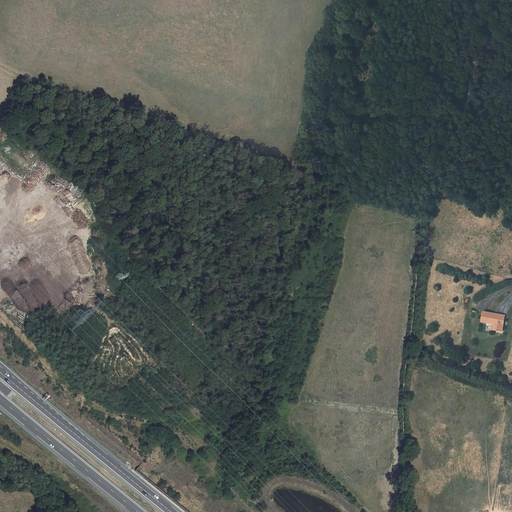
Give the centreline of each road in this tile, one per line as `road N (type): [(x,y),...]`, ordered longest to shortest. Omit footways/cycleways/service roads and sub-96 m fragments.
road 1 (track): [(406,474),(417,236),(471,73),(461,0)]
road 2 (motorway): [(172,511),(0,371)]
road 3 (motorway): [(0,403),(132,511)]
